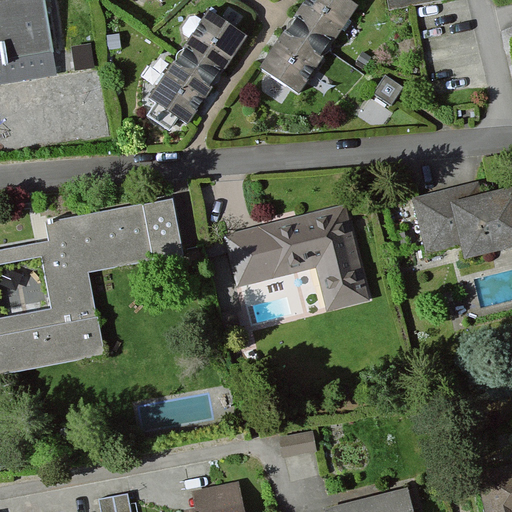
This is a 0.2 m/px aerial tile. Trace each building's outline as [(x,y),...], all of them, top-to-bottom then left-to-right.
[(38,0),(25,0),(0,4),(0,61),(48,53),(38,0)] [(354,9),(340,0),(307,0),(260,73),(296,97),(354,9)] [(443,0),(385,0),(388,16),(410,12),(409,9),(444,3),(443,0)] [(244,42),(207,17),(150,101),(187,126),(244,42)] [(96,66),(94,43),(74,45),(77,68),(96,66)] [(426,258),(459,249),(463,264),(511,249),(511,192),(484,200),(479,184),(410,203),(426,258)] [(170,203),(140,209),(150,266),(181,260),(170,203)] [(140,209),(43,227),(46,246),(0,254),(0,378),(102,360),(87,277),(150,266),(140,209)] [(342,210),(224,241),(237,290),(316,270),(327,313),(366,303),(342,210)] [(309,438),(280,443),(283,462),(312,457),(309,438)] [(511,511),(511,469),(477,479),(484,511),(511,511)] [(240,511),(236,489),(194,497),(196,511),(240,511)] [(409,511),(406,496),(339,511),(409,511)] [(130,511),(128,500),(113,502),(114,511),(130,511)] [(114,511),(113,502),(100,504),(101,511),(114,511)]
